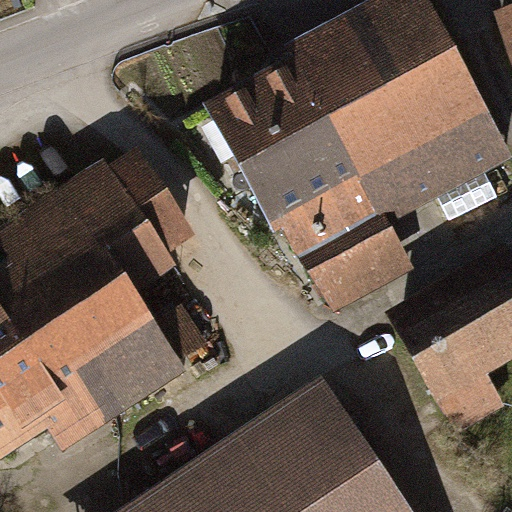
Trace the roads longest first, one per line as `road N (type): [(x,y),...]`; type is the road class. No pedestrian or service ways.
road 1 (unknown): [(511,216),(359,311),(293,334)]
road 2 (tertiary): [(180,0),(0,67)]
road 3 (unknown): [(438,0),(511,142)]
